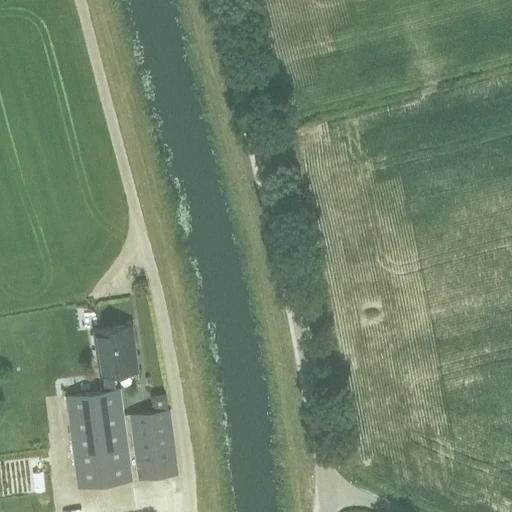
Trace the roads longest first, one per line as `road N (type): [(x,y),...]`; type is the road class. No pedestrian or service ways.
road 1 (unclassified): [(323,494),(286,251),(220,0)]
road 2 (unclassified): [(146,257),(79,0)]
